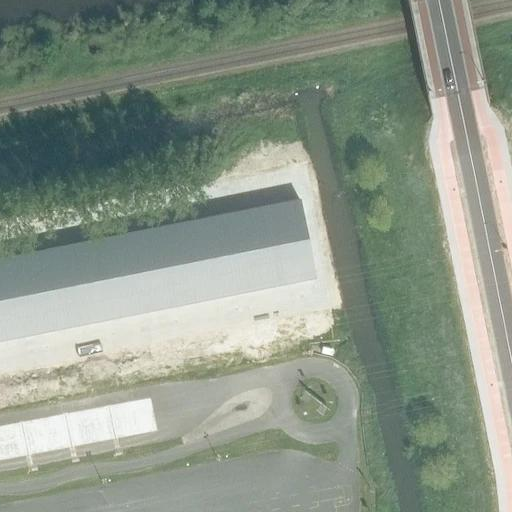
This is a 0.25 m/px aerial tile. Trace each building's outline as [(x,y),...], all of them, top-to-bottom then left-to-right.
[(298,199),(279,203),(287,242),(295,282),(314,278),(298,199)] [(279,203),(259,207),(267,246),(287,242),(279,203)] [(259,207),(240,211),(248,250),(267,246),(259,207)] [(240,211),(220,215),(228,254),(248,250),(240,211)] [(220,215),(200,219),(208,258),(228,254),(220,215)] [(200,219),(181,223),(189,262),(208,258),(200,219)] [(181,223),(161,227),(169,266),(189,262),(181,223)] [(161,227),(142,230),(149,270),(169,266),(161,227)] [(142,230),(122,234),(130,274),(149,270),(142,230)] [(122,234),(102,238),(110,278),(130,274),(122,234)] [(102,238),(83,242),(91,281),(110,278),(102,238)] [(83,242),(63,246),(71,285),(91,281),(83,242)] [(287,242),(267,246),(275,285),(295,282),(287,242)] [(63,246),(44,250),(51,289),(71,285),(63,246)] [(267,246),(248,250),(255,289),(275,285),(267,246)] [(44,250),(24,254),(32,293),(51,289),(44,250)] [(248,250),(228,254),(236,293),(255,289),(248,250)] [(24,254),(4,258),(12,297),(32,293),(24,254)] [(228,254),(208,258),(216,297),(236,293),(228,254)] [(4,258),(0,258),(0,299),(12,297),(4,258)] [(208,258),(189,262),(196,301),(216,297),(208,258)] [(189,262),(169,266),(177,305),(196,301),(189,262)] [(169,266),(149,270),(157,309),(177,305),(169,266)] [(149,270),(130,274),(138,313),(157,309),(149,270)] [(130,274),(110,278),(118,317),(138,313),(130,274)] [(110,278),(91,281),(98,321),(118,317),(110,278)] [(91,281),(71,285),(79,325),(98,321),(91,281)] [(71,285),(51,289),(59,328),(79,325),(71,285)] [(51,289),(32,293),(40,332),(59,328),(51,289)] [(32,293),(12,297),(20,336),(40,332),(32,293)] [(12,297),(0,299),(0,338),(0,340),(20,336),(12,297)]
